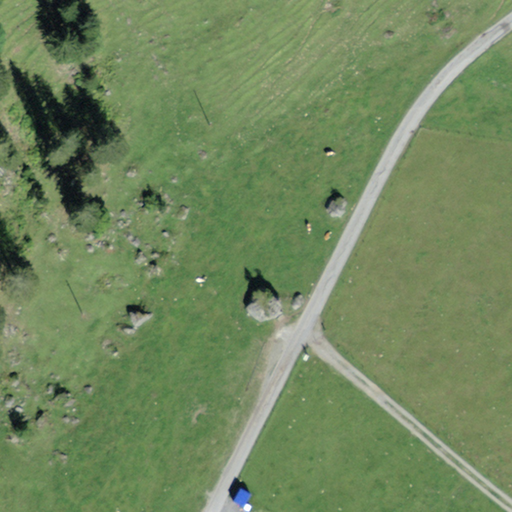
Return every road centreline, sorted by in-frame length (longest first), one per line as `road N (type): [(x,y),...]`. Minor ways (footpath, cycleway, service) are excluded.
road 1 (unclassified): [(303,329),(420,106),(511,19)]
road 2 (track): [(511,511),(303,329)]
road 3 (unclassified): [(303,329),(212,511)]
